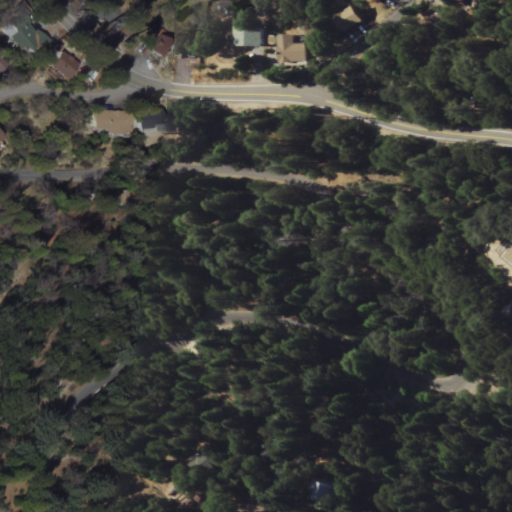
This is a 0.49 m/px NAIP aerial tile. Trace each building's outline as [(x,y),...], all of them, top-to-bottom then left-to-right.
[(365,24),(360,8),(340,14),(345,31),(365,24)] [(49,41),(15,15),(0,34),(20,50),(22,48),(36,58),(49,41)] [(266,48),(266,23),(239,23),(239,48),(266,48)] [(295,44),(295,36),(280,36),(280,63),(307,64),(307,44),(295,44)] [(78,65),(59,52),(48,69),(67,82),(78,65)] [(92,115),(92,134),(130,135),(131,115),(92,115)] [(163,132),(162,117),(136,118),(136,133),(163,132)] [(280,439),(264,444),(274,479),(290,474),(280,439)] [(336,508),(339,484),(320,481),(317,506),(336,508)] [(204,511),(211,509),(202,490),(187,497),(193,511),(204,511)]
